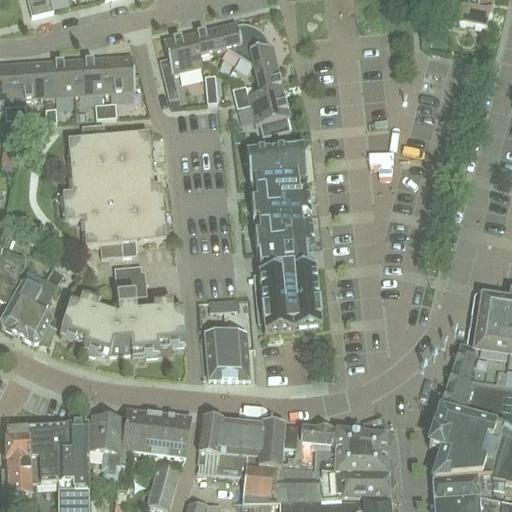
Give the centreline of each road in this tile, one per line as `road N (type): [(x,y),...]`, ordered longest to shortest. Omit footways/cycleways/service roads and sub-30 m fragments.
road 1 (residential): [(197,400),(169,125),(155,102),(136,20)]
road 2 (residential): [(463,266),(511,59)]
road 3 (unclassified): [(197,400),(307,406),(344,401),(390,376)]
road 4 (unclassified): [(35,370),(103,390),(197,400)]
road 5 (residential): [(0,41),(136,20)]
road 6 (residential): [(390,376),(409,511)]
road 7 (residential): [(390,376),(426,347),(463,266)]
